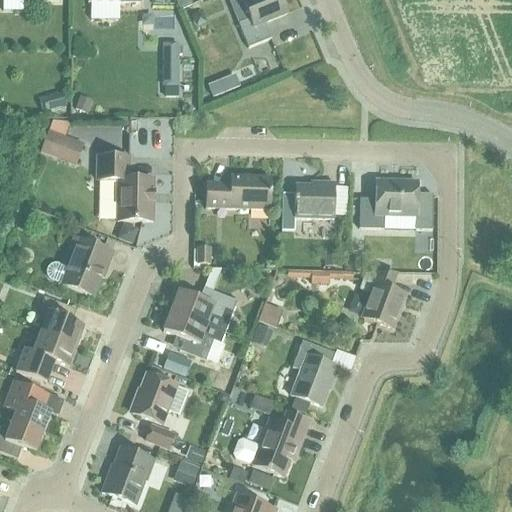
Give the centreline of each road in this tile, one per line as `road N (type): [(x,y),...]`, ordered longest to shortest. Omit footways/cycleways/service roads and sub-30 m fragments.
road 1 (residential): [(61,502),(149,263),(180,249),(183,149),(450,153)]
road 2 (residential): [(313,511),(371,365),(419,361),(447,298),(450,153)]
road 3 (residential): [(511,141),(373,94),(326,0)]
